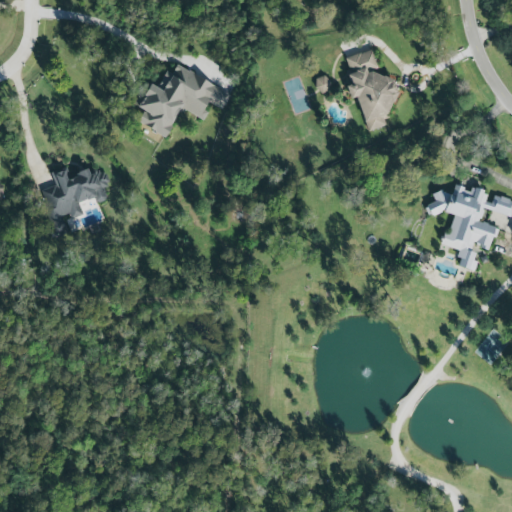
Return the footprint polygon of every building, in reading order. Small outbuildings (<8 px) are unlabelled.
[(384,77),(373,50),(361,54),(360,53),(345,58),(352,75),(348,76),(351,85),(346,88),(351,101),(357,99),(370,131),(385,125),(384,121),(390,118),(399,95),(394,83),(384,77)] [(130,105),(148,77),(160,84),(174,60),(188,68),(202,72),(220,89),(217,100),(213,107),(206,102),(197,116),(182,107),(163,136),(137,120),(137,109),(130,105)] [(313,80),(320,95),(332,89),(325,75),(313,80)] [(41,190),(55,185),(50,171),(54,169),(55,170),(66,166),(70,175),(76,173),(77,168),(85,165),(88,172),(94,170),(94,171),(99,169),(100,172),(103,170),(107,180),(104,181),(106,185),(103,187),(106,195),(104,199),(99,201),(96,201),(93,194),(87,197),(87,196),(76,200),(82,213),(71,217),(69,212),(59,216),(66,232),(55,236),(43,205),(46,203),(41,190)] [(440,245),(460,251),(456,266),(472,270),(477,253),(470,251),(472,244),(489,249),(496,227),(479,223),(483,209),(511,217),(511,212),(511,201),(493,195),(491,203),(483,201),(486,192),(471,187),(470,190),(454,186),(451,196),(433,190),(428,210),(453,217),(447,235),(443,234),(440,245)]
